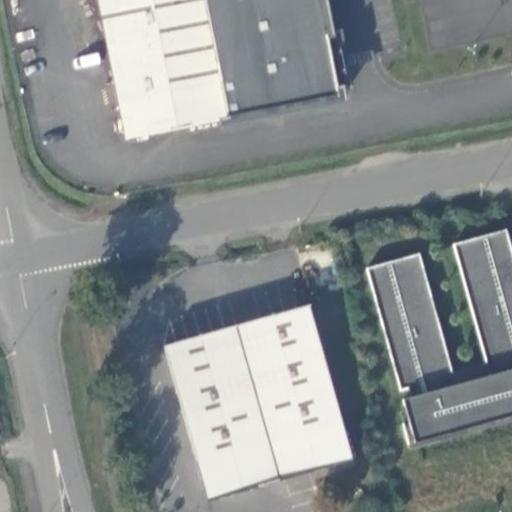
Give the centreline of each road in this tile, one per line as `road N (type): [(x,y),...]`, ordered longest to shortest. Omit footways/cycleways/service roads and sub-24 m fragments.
road 1 (unclassified): [(14,260),(511,164)]
road 2 (unclassified): [(51,453),(14,260)]
